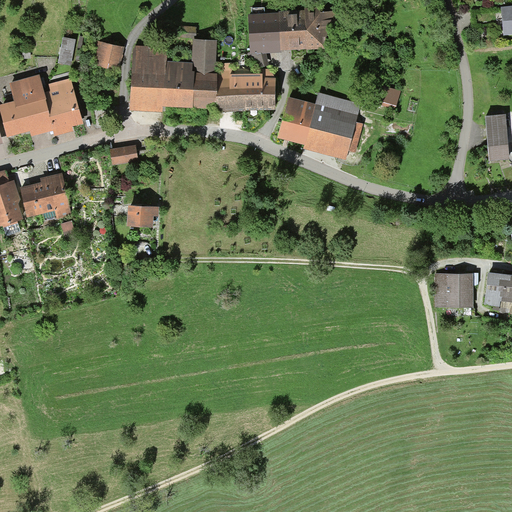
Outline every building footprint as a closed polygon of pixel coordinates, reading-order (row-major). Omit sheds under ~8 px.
[(511,6),(503,7),(503,31),(511,31),(511,6)] [(304,11),(247,13),(251,54),(258,71),(270,71),(266,55),(281,54),(281,51),(307,50),(307,51),(327,49),(327,36),(343,36),(341,12),(325,13),(321,9),(304,9),(304,11)] [(197,27),(181,26),(180,35),(197,36),(197,27)] [(75,40),(63,38),(58,63),(70,66),(75,40)] [(195,74),(216,75),(218,41),(194,41),(193,63),(193,74),(195,74)] [(99,43),(94,65),(117,70),(122,48),(99,43)] [(132,47),(130,111),(162,112),(162,108),(194,109),(195,74),(193,74),(193,63),(168,62),(168,48),(132,47)] [(216,75),(216,109),(216,113),(245,112),(245,111),(267,111),(275,111),(276,80),(270,71),(258,71),(257,76),(234,76),(233,64),(224,64),(216,75)] [(216,75),(195,74),(194,109),(216,109),(216,75)] [(0,106),(0,109),(8,139),(31,133),(32,137),(54,131),(43,87),(40,76),(9,84),(14,103),(0,106)] [(71,80),(43,87),(54,131),(56,136),(74,132),(73,128),(83,126),(80,116),(71,80)] [(371,101),(393,107),(397,89),(375,83),(371,101)] [(289,98),(278,140),(304,147),(303,150),(344,162),(347,149),(355,122),(359,105),(319,95),(316,105),(289,98)] [(486,117),(490,159),(508,157),(503,115),(486,117)] [(355,122),(347,149),(355,152),(363,125),(355,122)] [(134,146),(111,149),(113,165),(136,162),(134,146)] [(41,182),(22,185),(27,211),(54,206),(56,216),(69,213),(62,176),(41,180),(41,182)] [(14,181),(0,185),(0,225),(22,218),(17,201),(20,200),(14,181)] [(129,207),(128,227),(153,228),(153,217),(157,217),(158,208),(129,207)] [(435,275),(435,307),(473,307),(472,289),(472,275),(435,275)] [(499,320),(511,321),(511,277),(499,276),(488,275),(484,306),(500,309),(499,320)]
